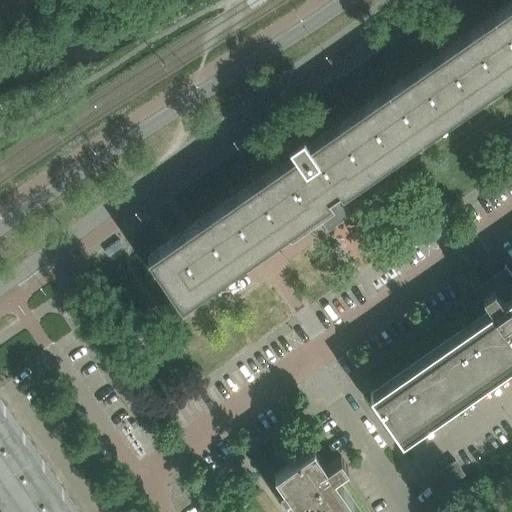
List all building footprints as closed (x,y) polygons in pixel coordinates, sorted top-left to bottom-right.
[(148,256),(182,305),(311,215),(323,233),(336,223),(351,213),(339,196),(511,74),(511,1),(310,143),(304,133),(290,143),(297,152),(148,256)] [(119,240),(105,250),(109,255),(123,245),(119,240)] [(511,359),(511,275),(509,271),(507,272),(507,274),(504,276),(479,293),(482,297),(482,296),(491,309),(370,393),(401,437),(511,359)] [(0,495),(11,511),(79,511),(0,397),(0,495)] [(359,511),(333,475),(347,465),(340,455),(326,465),(313,446),(275,473),(302,511),(359,511)] [(438,472),(448,486),(464,475),(454,461),(438,472)]
